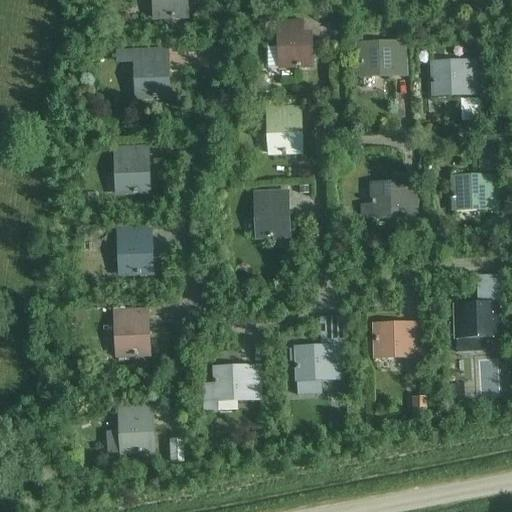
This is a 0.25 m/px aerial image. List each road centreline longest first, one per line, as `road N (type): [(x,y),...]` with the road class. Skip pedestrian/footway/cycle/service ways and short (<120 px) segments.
road 1 (residential): [(328,303),(238,336),(192,322),(185,272),(226,0)]
road 2 (residential): [(328,303),(319,142),(497,139)]
road 3 (residential): [(511,272),(457,274),(328,303)]
road 4 (tertiary): [(361,511),(511,485)]
